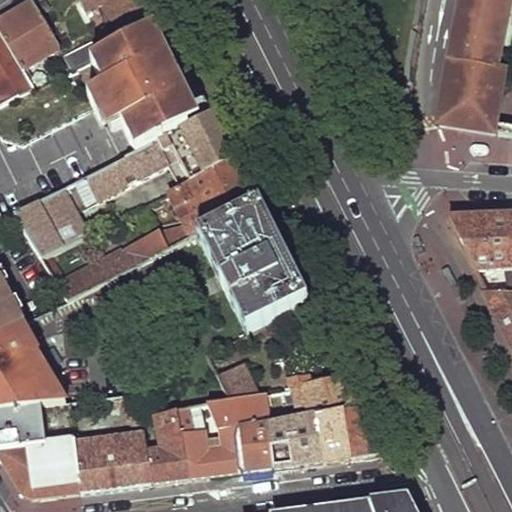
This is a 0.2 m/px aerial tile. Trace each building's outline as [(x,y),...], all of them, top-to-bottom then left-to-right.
[(78,0),(87,18),(104,10),(115,33),(66,59),(74,73),(166,25),(152,0),(78,0)] [(511,5),(511,0),(464,0),(439,130),(511,141),(511,132),(497,131),(506,75),(498,74),(511,5)] [(66,59),(34,5),(14,17),(0,25),(0,37),(25,75),(53,58),(56,64),(66,59)] [(0,133),(81,92),(97,84),(101,92),(117,121),(122,131),(136,161),(160,149),(214,122),(196,85),(173,96),(163,75),(185,63),(166,25),(74,73),(38,93),(0,112),(0,133)] [(25,75),(0,37),(0,112),(38,93),(25,75)] [(173,96),(196,85),(190,73),(185,63),(163,75),(173,96)] [(81,92),(0,133),(0,143),(20,151),(92,114),(84,99),(81,92)] [(84,99),(92,114),(100,130),(107,126),(117,121),(101,92),(84,99)] [(122,131),(117,121),(107,126),(111,136),(122,131)] [(225,144),(214,122),(160,149),(170,168),(173,174),(181,170),(190,187),(235,164),(225,144)] [(136,161),(18,218),(45,261),(91,237),(80,214),(170,168),(160,149),(136,161)] [(182,191),(170,198),(185,228),(159,234),(60,287),(71,305),(75,303),(199,239),(258,208),(247,187),(235,164),(190,187),(182,191)] [(181,170),(173,174),(182,191),(190,187),(181,170)] [(258,208),(199,239),(250,339),(308,309),(284,260),(258,208)] [(511,219),(450,221),(511,350),(511,219)] [(0,341),(22,329),(0,285),(0,341)] [(0,341),(0,375),(3,375),(4,386),(5,392),(34,389),(31,371),(82,363),(75,303),(71,305),(22,329),(0,341)] [(232,406),(260,400),(244,368),(219,382),(232,406)] [(354,399),(346,382),(294,389),(294,392),(298,414),(311,413),(311,419),(318,418),(345,415),(361,413),(354,399)] [(294,392),(260,400),(232,406),(210,410),(215,421),(221,433),(240,431),(253,430),(269,428),(275,474),(299,471),(324,468),(318,418),(311,419),(299,420),(298,414),(294,392)] [(117,493),(153,489),(148,455),(142,425),(124,400),(112,401),(136,438),(75,447),(81,497),(117,493)] [(50,501),(81,497),(75,447),(71,407),(0,418),(0,459),(1,461),(24,499),(32,503),(50,501)] [(218,480),(246,477),(242,441),(240,431),(221,433),(221,437),(205,439),(204,422),(215,421),(210,410),(179,417),(190,484),(218,480)] [(373,437),(361,413),(345,415),(352,464),(367,463),(383,461),(384,458),(373,437)] [(352,464),(345,415),(318,418),(324,468),(338,466),(352,464)] [(172,486),(190,484),(179,417),(153,422),(159,454),(148,455),(153,489),(172,486)] [(260,476),(275,474),(269,428),(253,430),(253,440),(242,441),(246,477),(260,476)]
